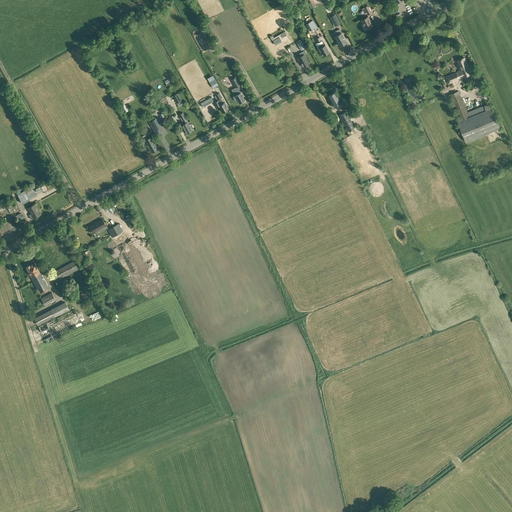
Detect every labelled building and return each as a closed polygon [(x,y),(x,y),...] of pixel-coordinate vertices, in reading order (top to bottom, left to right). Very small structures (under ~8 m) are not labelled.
[(333,23),(335,26),(340,23),(335,14),(329,17),(333,23)] [(366,30),(373,26),(368,17),(361,21),(366,30)] [(306,24),(309,30),(317,26),(314,21),(313,20),(306,24)] [(340,46),(347,42),(341,33),(334,37),(340,46)] [(204,51),(208,48),(210,47),(204,37),(198,40),(204,51)] [(324,46),(323,44),(321,41),(322,41),(320,37),(315,39),(317,43),(318,43),(319,46),(317,47),(320,53),(321,52),(323,55),(329,52),(325,45),(324,46)] [(297,44),(301,51),(306,47),(303,40),(297,44)] [(299,53),(300,56),(297,58),(300,63),(300,62),(303,67),(309,63),(304,54),(306,53),(305,50),(299,53)] [(445,77),(448,84),(472,74),(470,69),(469,70),(464,58),(457,61),(462,70),(445,77)] [(235,88),(240,86),(235,77),(231,80),(235,88)] [(215,80),(210,83),(213,88),(218,85),(215,80)] [(241,92),(240,93),(238,88),(234,91),(236,95),(233,97),(234,99),(236,100),(237,100),(239,104),(240,104),(242,103),(242,102),(242,101),(245,100),(241,92)] [(450,94),(461,120),(458,122),(466,142),(501,128),(491,106),(485,108),(486,110),(470,117),(459,91),(450,94)] [(334,107),(341,103),(335,92),(328,96),(334,107)] [(211,96),(200,103),(203,107),(214,101),(211,96)] [(223,103),(221,99),(218,100),(214,102),(217,107),(219,106),(222,112),(228,109),(224,103),(223,103)] [(348,131),(354,128),(346,112),(339,116),(348,131)] [(190,124),(184,115),(183,113),(179,115),(181,117),(184,124),(182,125),(186,133),(192,129),(193,128),(191,124),(190,124)] [(152,129),(158,126),(155,119),(148,122),(152,129)] [(143,137),(146,135),(148,134),(152,132),(150,128),(141,133),(143,137)] [(152,139),(151,136),(149,137),(144,140),(147,145),(146,145),(150,152),(151,151),(151,152),(158,148),(152,139)] [(32,186),(24,190),(18,194),(23,203),(29,199),(29,198),(36,194),(32,186)] [(33,218),(41,213),(35,203),(27,207),(31,214),(29,215),(31,219),(33,218)] [(129,216),(124,218),(131,231),(137,228),(135,224),(133,224),(129,216)] [(92,225),(89,227),(93,232),(95,231),(98,229),(99,232),(103,230),(101,228),(106,225),(102,219),(92,225)] [(139,245),(135,238),(126,243),(127,245),(122,247),(125,251),(129,249),(130,250),(139,245)] [(111,251),(102,257),(106,264),(115,258),(114,257),(119,254),(117,251),(112,253),(111,251)] [(73,261),(51,273),(56,282),(78,269),(73,261)] [(32,277),(39,291),(48,286),(40,272),(35,262),(30,265),(30,264),(26,266),(32,277)] [(162,285),(154,273),(138,282),(145,295),(162,285)] [(78,303),(94,295),(91,289),(75,297),(78,303)] [(55,300),(52,293),(41,298),(45,305),(55,300)] [(51,309),(51,310),(34,318),(38,325),(54,317),(55,317),(69,309),(66,302),(51,309)]
